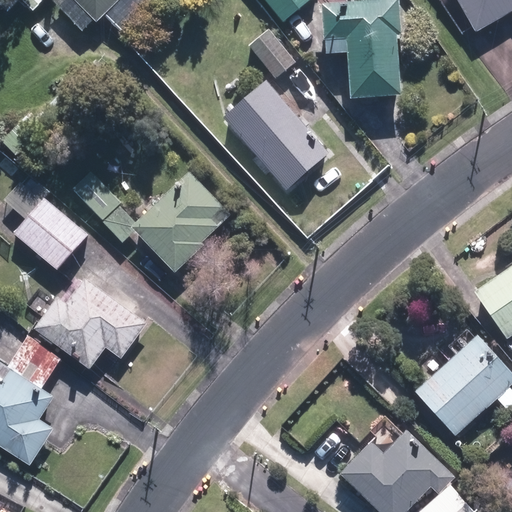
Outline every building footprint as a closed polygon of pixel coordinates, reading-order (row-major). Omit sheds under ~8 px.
[(55,0),(79,24),(93,10),(99,15),(114,0),(55,0)] [(273,0),(288,20),(314,0),(273,0)] [(399,0),(353,0),(323,2),(325,37),(347,35),(352,96),(400,93),(396,33),(402,32),(399,0)] [(511,0),(450,0),(470,36),(509,15),(511,20),(511,0)] [(255,46),(281,78),(301,62),(275,30),(255,46)] [(232,116),(294,188),(335,152),(274,81),(232,116)] [(19,159),(27,167),(37,157),(28,149),(19,159)] [(3,163),(15,175),(21,168),(10,157),(3,163)] [(140,218),(136,222),(179,266),(208,237),(205,234),(233,207),(192,164),(139,217),(140,218)] [(138,218),(137,217),(136,217),(118,199),(121,196),(90,165),(73,181),(103,212),(101,215),(121,235),(138,218)] [(22,176),(6,195),(30,214),(18,228),(61,264),(90,229),(47,193),(45,195),(22,176)] [(511,261),(480,284),(511,330),(511,329),(511,261)] [(60,289),(38,320),(42,324),(54,333),(91,360),(107,339),(121,350),(147,315),(86,269),(67,295),(60,289)] [(0,440),(35,464),(59,428),(45,418),(60,396),(47,388),(67,358),(34,336),(14,366),(0,356),(0,440)] [(415,392),(454,436),(511,383),(511,373),(478,336),(415,392)] [(393,376),(378,391),(412,424),(427,408),(393,376)] [(379,435),(341,473),(379,511),(406,511),(432,486),(439,492),(454,477),(407,430),(390,447),(379,435)] [(472,511),(452,487),(421,511),(472,511)]
